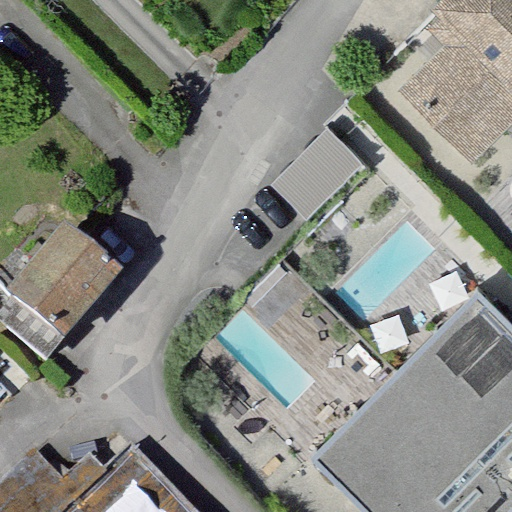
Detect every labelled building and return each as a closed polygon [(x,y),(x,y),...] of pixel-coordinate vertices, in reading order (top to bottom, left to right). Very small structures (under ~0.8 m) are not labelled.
[(511,122),(511,0),(429,0),(436,43),(391,89),(470,165),(511,122)] [(331,118),(274,173),(307,208),(364,153),(331,118)] [(135,253),(77,211),(4,311),(62,353),(135,253)] [(503,511),(511,503),(511,312),(475,278),(309,454),(370,511),(503,511)] [(196,511),(131,447),(111,466),(96,450),(73,473),(35,435),(0,469),(0,511),(196,511)]
